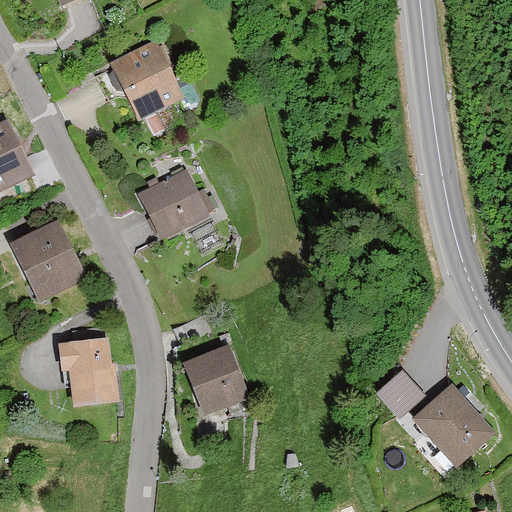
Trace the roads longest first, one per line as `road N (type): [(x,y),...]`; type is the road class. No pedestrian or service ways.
road 1 (residential): [(0,36),(144,329),(149,407),(138,511)]
road 2 (tertiary): [(420,0),(453,228),(474,302),(511,361)]
